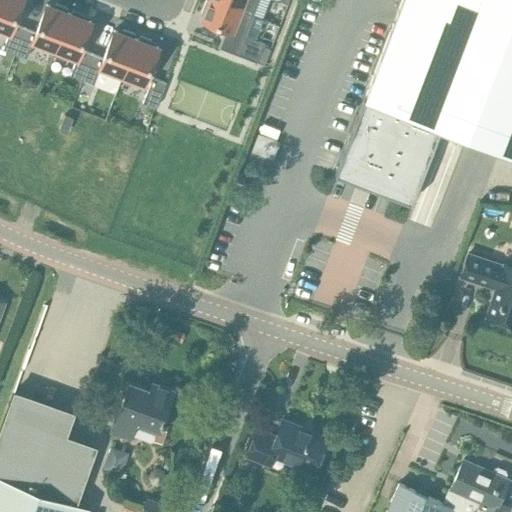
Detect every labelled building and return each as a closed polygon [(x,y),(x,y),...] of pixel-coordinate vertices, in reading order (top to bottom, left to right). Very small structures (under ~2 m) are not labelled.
[(15,52),(24,27),(13,22),(21,0),(0,0),(0,31),(8,34),(3,48),(15,52)] [(252,14),(217,0),(209,0),(210,1),(208,0),(205,0),(201,13),(204,14),(203,19),(227,28),(219,46),(264,64),(270,48),(243,38),(252,14)] [(217,0),(252,14),(257,0),(279,0),(288,3),(288,0),(217,0)] [(511,152),(511,0),(401,0),(336,171),(411,200),(440,124),(511,152)] [(53,52),(69,12),(66,11),(68,7),(56,3),(54,6),(47,3),(36,31),(24,27),(15,52),(26,57),(31,43),(53,52)] [(82,78),(91,52),(80,48),(91,20),(83,17),(84,13),(72,9),(71,13),(69,12),(53,52),(75,60),(70,73),(82,78)] [(121,78),(136,37),(134,37),(135,33),(123,28),(122,32),(114,29),(103,57),(91,52),(82,78),(94,83),(99,69),(121,78)] [(136,37),(121,78),(143,86),(158,46),(150,43),(151,39),(140,35),(138,38),(136,37)] [(156,106),(166,81),(152,76),(142,101),(156,106)] [(250,185),(235,179),(231,190),(246,196),(250,185)] [(487,314),(511,322),(511,265),(504,262),(503,264),(469,252),(461,275),(489,284),(491,280),(497,282),(487,314)] [(130,381),(112,431),(130,437),(137,418),(159,426),(173,388),(153,381),(150,388),(130,381)] [(0,511),(87,511),(90,504),(78,499),(62,494),(82,437),(67,431),(75,409),(28,392),(14,387),(8,404),(6,410),(0,425),(0,511)] [(271,466),(275,454),(313,469),(325,437),(301,427),(302,425),(283,418),(277,433),(256,424),(244,455),(271,466)] [(110,444),(102,467),(120,474),(128,451),(110,444)] [(492,471),(463,458),(452,484),(449,483),(442,499),(398,480),(384,511),(449,511),(452,507),(463,511),(509,511),(511,507),(498,500),(508,477),(505,476),(507,472),(505,468),(498,465),(494,467),(492,471)] [(147,497),(141,511),(170,511),(173,507),(147,497)]
